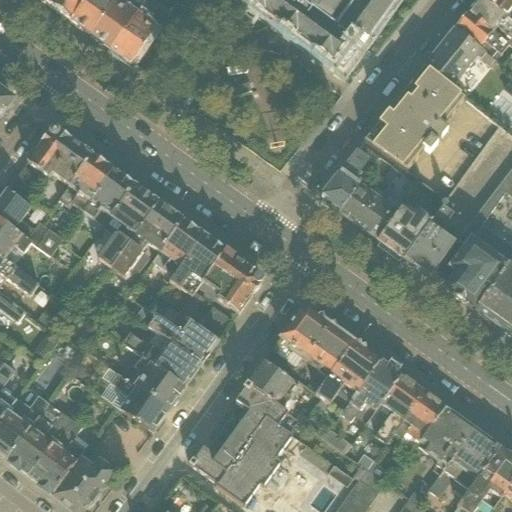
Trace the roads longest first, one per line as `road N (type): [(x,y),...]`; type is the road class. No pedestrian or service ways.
road 1 (residential): [(124,511),(312,259)]
road 2 (residential): [(271,230),(450,0)]
road 3 (tertiary): [(271,230),(60,76)]
road 4 (tertiary): [(511,405),(312,259)]
